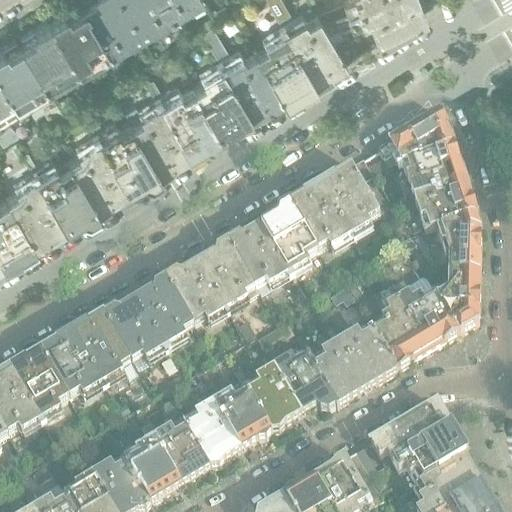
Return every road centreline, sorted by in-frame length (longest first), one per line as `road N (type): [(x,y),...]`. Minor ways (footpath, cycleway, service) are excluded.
road 1 (residential): [(454,33),(24,286)]
road 2 (residential): [(46,319),(467,69)]
road 3 (residential): [(224,510),(426,388),(508,380)]
road 4 (residential): [(467,69),(510,214),(508,380)]
